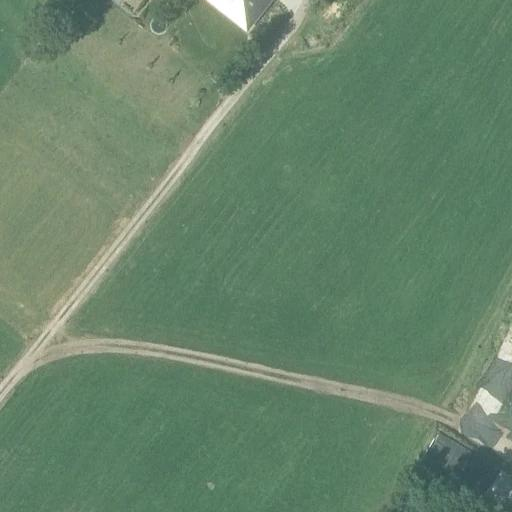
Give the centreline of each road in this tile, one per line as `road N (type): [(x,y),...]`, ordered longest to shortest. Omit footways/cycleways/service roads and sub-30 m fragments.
road 1 (track): [(305,0),(0,393)]
road 2 (track): [(511,458),(426,410),(134,347),(44,337)]
